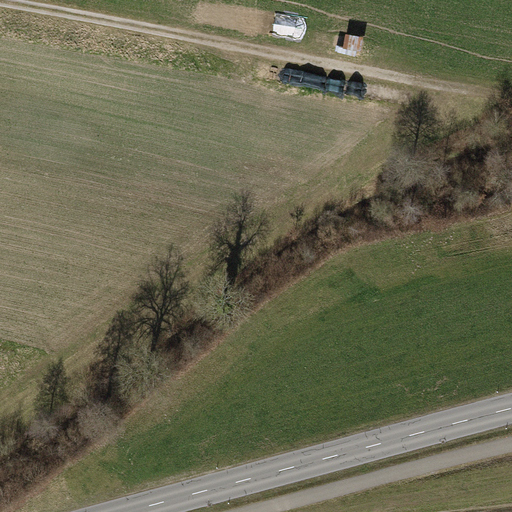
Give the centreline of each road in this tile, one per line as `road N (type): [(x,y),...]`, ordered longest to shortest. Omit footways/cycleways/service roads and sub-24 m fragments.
road 1 (track): [(0,1),(511,97)]
road 2 (tertiary): [(511,410),(136,511)]
